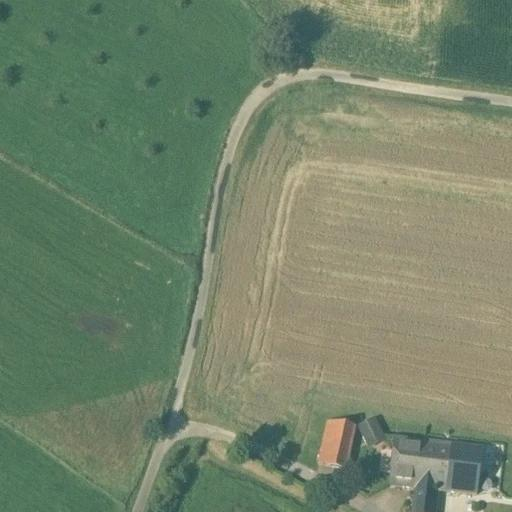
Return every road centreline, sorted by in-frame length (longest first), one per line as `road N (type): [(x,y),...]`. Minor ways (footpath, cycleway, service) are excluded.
road 1 (residential): [(173,418),(204,301),(220,186),(254,99),(277,78),(308,69),(511,97)]
road 2 (unclassified): [(173,418),(374,511)]
